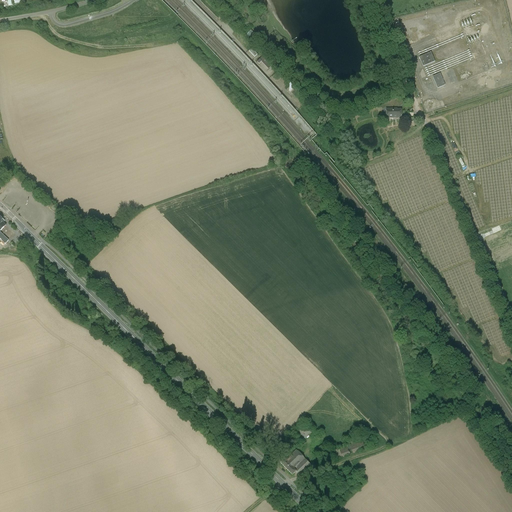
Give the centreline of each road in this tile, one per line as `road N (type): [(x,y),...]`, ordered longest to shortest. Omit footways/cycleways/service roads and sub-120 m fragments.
road 1 (primary): [(310,511),(0,204)]
road 2 (track): [(420,114),(511,333)]
road 3 (track): [(242,511),(289,481),(391,443)]
road 4 (track): [(41,13),(57,35),(85,44),(169,46)]
road 5 (unclassified): [(420,114),(371,0)]
